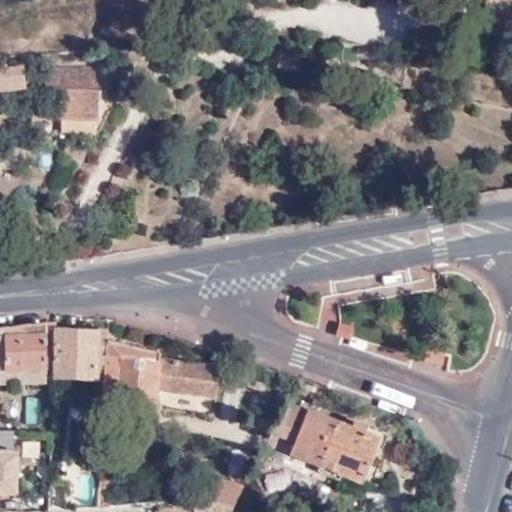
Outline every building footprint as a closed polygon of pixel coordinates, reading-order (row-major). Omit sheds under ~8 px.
[(60,117),(98,117),(98,100),(100,100),(101,67),(45,66),(45,88),(61,88),(60,117)] [(0,328),(0,368),(43,369),(44,324),(0,328)] [(107,331),(54,329),(51,377),(104,380),(107,338),(107,331)] [(107,338),(104,380),(103,391),(116,393),(116,396),(155,400),(156,388),(217,395),(219,368),(159,359),(160,353),(107,338)] [(51,392),(50,407),(59,407),(58,392),(51,392)] [(101,427),(103,398),(94,397),(91,426),(101,427)] [(297,444),(280,437),(274,448),(361,480),(380,430),(354,420),(309,412),(297,444)] [(109,427),(101,427),(100,439),(100,442),(107,441),(109,427)] [(0,446),(11,447),(12,430),(0,429),(0,446)] [(280,437),(273,434),(267,445),(274,448),(280,437)] [(87,471),(98,471),(100,442),(100,439),(89,438),(87,471)] [(17,452),(0,451),(0,492),(15,493),(17,452)] [(96,507),(103,507),(105,472),(98,471),(96,507)] [(233,506),(244,487),(221,480),(214,501),(233,506)] [(230,511),(232,509),(233,506),(214,501),(196,497),(193,511),(185,511),(172,510),(172,507),(158,505),(156,511),(230,511)]
